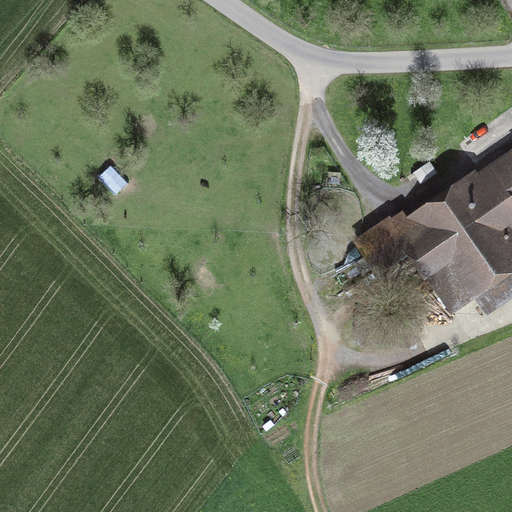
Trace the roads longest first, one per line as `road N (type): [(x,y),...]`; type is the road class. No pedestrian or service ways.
road 1 (unclassified): [(216,0),(310,63),(511,59)]
road 2 (track): [(310,63),(288,224),(298,285),(325,341)]
road 3 (track): [(325,341),(360,363),(413,362),(511,316)]
road 4 (track): [(325,341),(306,457),(320,511)]
